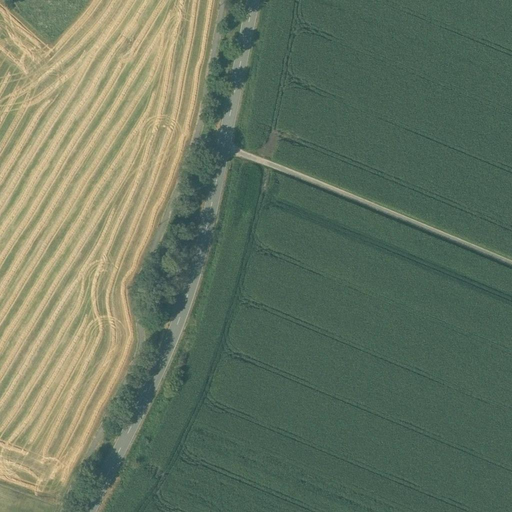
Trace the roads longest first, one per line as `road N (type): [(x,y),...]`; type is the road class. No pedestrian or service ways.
road 1 (secondary): [(223,147),(177,324),(89,511)]
road 2 (unclassified): [(511,264),(223,147)]
road 3 (secondary): [(253,0),(223,147)]
